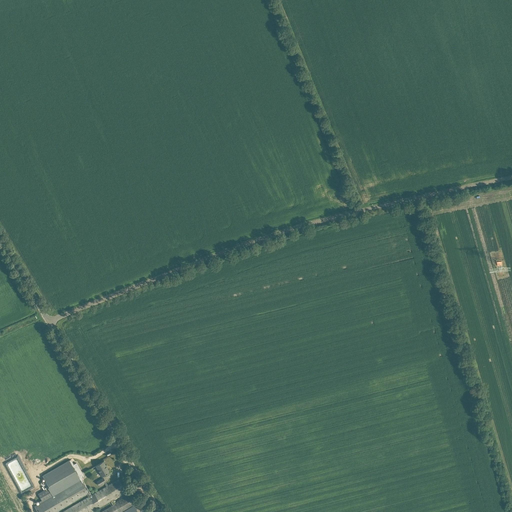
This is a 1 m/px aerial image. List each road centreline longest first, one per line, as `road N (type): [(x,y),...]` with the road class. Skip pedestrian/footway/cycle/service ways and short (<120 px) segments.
road 1 (unclassified): [(48,322),(275,232),(511,178)]
road 2 (unclassified): [(158,511),(48,322)]
